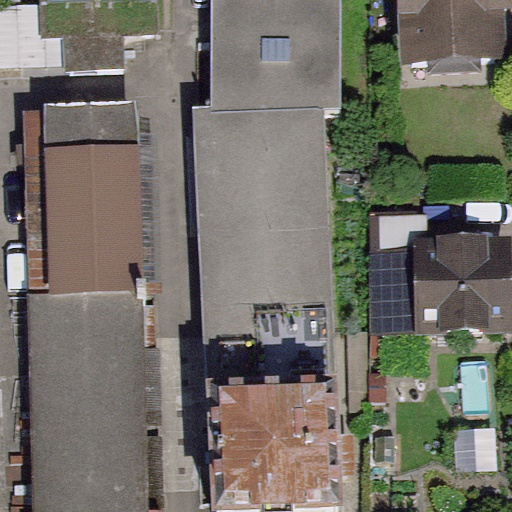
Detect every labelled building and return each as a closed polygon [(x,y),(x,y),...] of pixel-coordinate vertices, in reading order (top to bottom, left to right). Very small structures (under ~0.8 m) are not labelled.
[(162,0),(54,0),(56,45),(165,41),(162,0)] [(211,0),(213,124),(329,124),(346,125),(345,0),(211,0)] [(408,0),(412,69),(496,65),(494,15),(507,15),(506,0),(408,0)] [(143,511),(133,122),(27,124),(37,511),(143,511)] [(213,124),(197,124),(207,511),(341,511),(329,124),(213,124)] [(506,254),(400,256),(401,323),(423,323),(423,338),(507,336),(506,254)]
